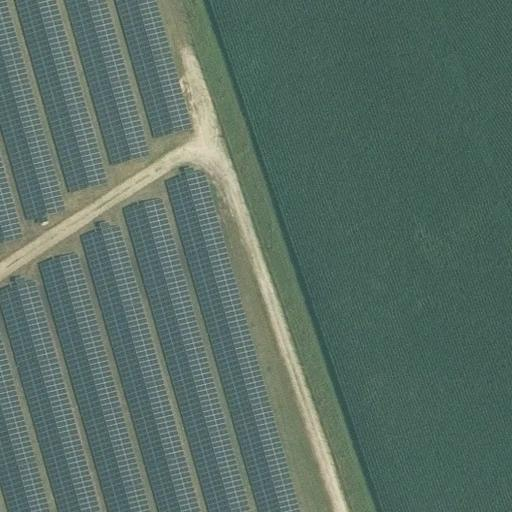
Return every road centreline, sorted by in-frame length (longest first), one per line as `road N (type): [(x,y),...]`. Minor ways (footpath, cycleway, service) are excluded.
road 1 (track): [(342,511),(187,52)]
road 2 (track): [(215,135),(0,274)]
